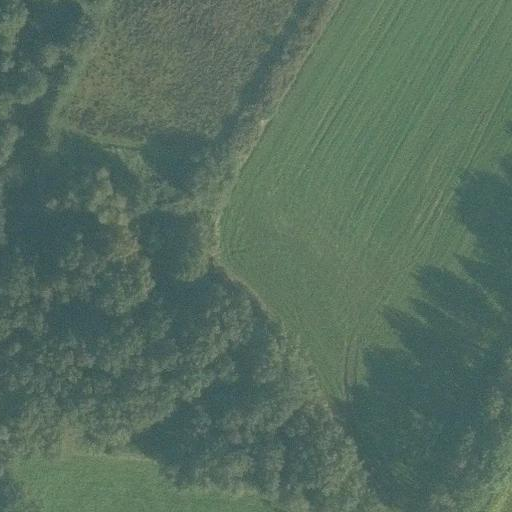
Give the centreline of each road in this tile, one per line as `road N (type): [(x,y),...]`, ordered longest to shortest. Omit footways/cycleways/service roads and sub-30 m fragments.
road 1 (track): [(364,511),(263,331),(220,292),(68,221),(0,208)]
road 2 (track): [(430,511),(511,371)]
